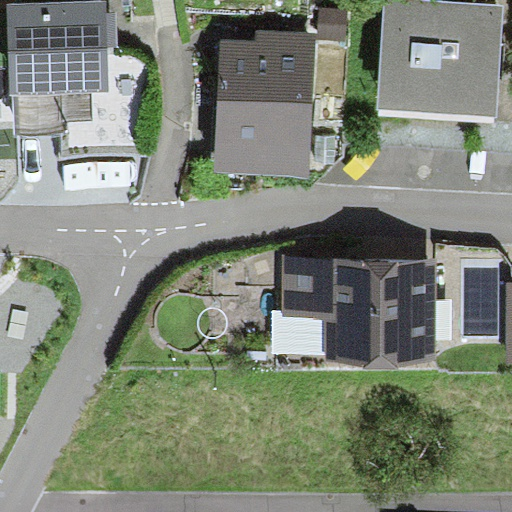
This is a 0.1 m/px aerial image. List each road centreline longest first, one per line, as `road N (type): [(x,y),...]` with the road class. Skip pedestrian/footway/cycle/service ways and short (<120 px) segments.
road 1 (residential): [(135,236),(353,207),(511,218)]
road 2 (residential): [(135,236),(2,511)]
road 3 (residential): [(0,231),(135,236)]
